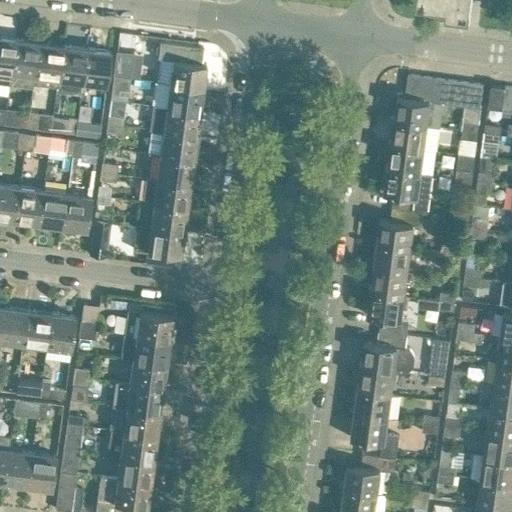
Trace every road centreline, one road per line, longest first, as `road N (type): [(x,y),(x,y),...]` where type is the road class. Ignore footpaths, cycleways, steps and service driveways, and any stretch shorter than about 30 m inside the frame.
road 1 (residential): [(300,511),(356,35)]
road 2 (residential): [(257,22),(212,285)]
road 3 (residential): [(212,285),(183,511)]
road 4 (residential): [(212,285),(0,259)]
road 5 (residential): [(257,22),(89,0)]
road 6 (residential): [(511,55),(356,35)]
